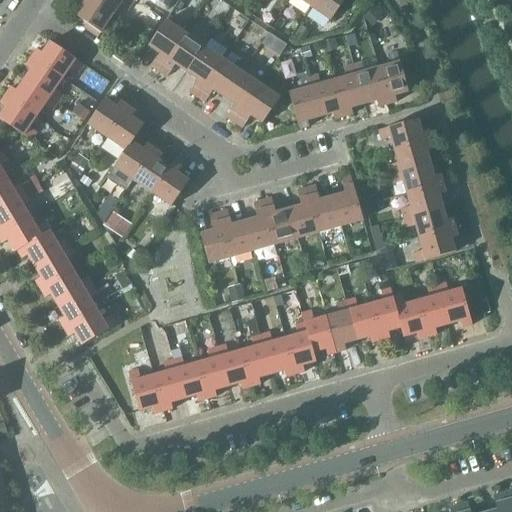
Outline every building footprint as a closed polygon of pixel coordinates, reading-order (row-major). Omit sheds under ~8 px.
[(92,0),(77,0),(77,1),(83,5),(75,16),(83,22),(101,34),(109,39),(115,31),(107,25),(114,14),(92,0)] [(135,1),(133,0),(92,0),(114,14),(121,4),(129,9),(135,1)] [(299,0),(311,8),(316,0),(299,0)] [(316,0),(311,8),(331,21),(345,0),(316,0)] [(374,8),(364,18),(372,27),(382,18),(380,16),(374,8)] [(151,67),(159,72),(185,34),(166,21),(148,47),(160,55),(151,67)] [(83,22),(80,27),(98,39),(101,34),(83,22)] [(301,27),(296,35),(304,40),(309,32),(301,27)] [(186,73),(204,47),(185,34),(159,72),(167,78),(176,65),(186,73)] [(262,45),(270,50),(278,39),(269,34),(262,45)] [(355,36),(347,38),(349,47),(357,45),(355,36)] [(334,40),(323,43),(325,52),(337,49),(334,40)] [(37,50),(31,58),(63,80),(70,69),(78,74),(84,66),(50,43),(42,54),(37,50)] [(197,98),(223,60),(204,47),(186,73),(197,80),(189,93),(197,98)] [(310,47),(301,50),(304,60),(313,58),(310,47)] [(377,69),(388,105),(397,103),(395,96),(408,93),(397,53),(387,56),(390,65),(377,69)] [(63,80),(31,58),(26,66),(31,70),(24,81),(58,104),(63,96),(55,90),(63,80)] [(223,60),(197,98),(205,103),(213,91),(224,98),(242,72),(223,60)] [(353,66),(364,105),(377,102),(379,108),(388,105),(377,69),(365,72),(362,63),(353,66)] [(333,81),(344,118),(353,115),(351,109),(364,105),(353,66),(343,68),(346,78),(333,81)] [(242,72),(224,98),(235,106),(227,118),(235,124),(261,85),(242,72)] [(320,117),(333,114),(335,120),(344,118),(333,81),(321,85),(318,76),(309,78),(320,117)] [(307,121),(320,117),(309,78),(300,81),(302,90),(289,94),(299,130),(309,127),(307,121)] [(52,112),(58,104),(24,81),(16,92),(11,88),(6,96),(37,117),(44,106),(52,112)] [(261,85),(235,124),(243,129),(251,117),(262,124),(280,98),(261,85)] [(87,126),(106,139),(133,100),(125,95),(116,107),(105,100),(87,126)] [(37,117),(6,96),(0,104),(6,107),(0,115),(0,120),(32,142),(37,133),(29,128),(37,117)] [(106,139),(125,151),(126,152),(132,142),(132,143),(144,126),(132,118),(141,106),(133,100),(106,139)] [(79,105),(72,114),(84,122),(90,112),(79,105)] [(391,138),(394,151),(431,140),(428,131),(422,133),(418,120),(379,131),(381,141),(391,138)] [(132,142),(126,152),(125,151),(114,168),(133,181),(159,143),(151,138),(143,150),(132,143),(132,142)] [(391,175),(430,164),(427,151),(433,150),(431,140),(394,151),(398,163),(389,166),(391,175)] [(170,168),(169,168),(159,161),(167,149),(159,143),(133,181),(152,194),(170,168)] [(79,155),(71,167),(81,174),(89,162),(79,155)] [(170,168),(152,194),(171,207),(189,181),(178,174),(186,161),(178,156),(169,168),(170,168)] [(407,195),(443,184),(440,175),(434,177),(430,164),(391,175),(394,184),(403,182),(407,195)] [(34,176),(21,184),(26,192),(38,185),(39,185),(34,176)] [(84,176),(80,182),(89,188),(93,182),(84,176)] [(345,194),(332,197),(341,227),(363,221),(351,176),(341,179),(345,194)] [(13,189),(6,178),(0,181),(0,208),(26,192),(21,184),(13,189)] [(443,184),(407,195),(410,207),(401,210),(403,219),(443,208),(439,195),(446,194),(443,184)] [(38,185),(26,192),(31,200),(43,193),(38,185)] [(341,227),(332,197),(320,201),(316,186),(306,189),(319,233),(341,227)] [(319,233),(306,189),(297,192),(301,206),(289,210),(297,240),(319,233)] [(26,192),(0,208),(0,234),(30,217),(23,206),(31,201),(31,200),(26,192)] [(297,240),(289,210),(276,213),(272,199),(263,201),(275,246),(297,240)] [(275,246),(263,201),(253,204),(257,218),(245,222),(253,252),(275,246)] [(98,215),(103,225),(112,212),(103,206),(98,215)] [(419,239),(455,228),(453,219),(446,221),(443,208),(403,219),(406,228),(415,226),(419,239)] [(219,214),(231,258),(253,252),(245,222),(232,226),(228,211),(219,214)] [(113,212),(104,226),(122,237),(131,224),(113,212)] [(231,258),(219,214),(209,216),(213,231),(200,234),(209,265),(231,258)] [(17,252),(17,251),(50,232),(45,223),(37,228),(30,217),(0,234),(0,240),(2,244),(8,241),(15,253),(17,252)] [(419,239),(422,251),(413,254),(416,264),(455,252),(452,239),(458,237),(455,228),(419,239)] [(50,232),(17,251),(17,252),(22,260),(28,256),(35,267),(70,246),(65,238),(57,243),(50,232)] [(76,232),(65,238),(70,246),(81,240),(76,232)] [(75,255),(70,246),(35,267),(41,279),(36,282),(41,290),(73,271),(66,260),(75,255)] [(133,249),(127,256),(134,262),(139,255),(133,249)] [(395,258),(382,262),(385,272),(398,269),(395,258)] [(347,266),(337,269),(340,277),(350,274),(347,266)] [(51,295),(58,307),(93,286),(88,277),(80,282),(73,271),(41,290),(46,299),(51,295)] [(101,281),(93,286),(98,294),(106,289),(101,281)] [(437,286),(448,326),(460,322),(462,328),(472,326),(471,323),(466,304),(462,289),(448,293),(446,284),(437,286)] [(241,285),(228,288),(232,301),(244,298),(241,285)] [(59,321),(64,330),(97,310),(90,299),(98,294),(93,286),(58,307),(65,318),(59,321)] [(417,302),(428,338),(437,336),(435,329),(448,326),(437,286),(427,289),(430,298),(417,302)] [(370,305),(381,341),(390,339),(388,332),(401,329),(393,299),(390,289),(381,292),(383,301),(370,305)] [(281,296),(273,298),(276,308),(284,305),(281,296)] [(428,338),(417,302),(405,305),(402,296),(393,299),(401,329),(403,338),(417,334),(418,341),(428,338)] [(381,341),(370,305),(358,308),(355,299),(346,302),(357,341),(370,338),(372,344),(381,341)] [(480,300),(466,304),(471,323),(485,319),(484,315),(491,313),(487,301),(481,303),(480,300)] [(357,341),(346,302),(337,304),(339,314),(327,317),(337,354),(346,351),(344,345),(357,341)] [(97,310),(64,330),(69,338),(75,334),(82,346),(117,325),(112,317),(103,321),(97,310)] [(313,353),(326,350),(328,356),(337,354),(327,317),(314,321),(311,312),(302,314),(304,324),(304,323),(313,353)] [(304,323),(304,324),(295,326),(298,335),(285,339),(295,375),(304,373),(303,366),(316,363),(313,353),(304,323)] [(295,375),(285,339),(272,343),(270,333),(260,336),(272,375),(284,372),(286,378),(295,375)] [(272,375),(260,336),(251,338),(254,348),(241,351),(251,388),(261,385),(259,379),(272,375)] [(251,388),(241,351),(228,355),(226,346),(217,348),(228,388),(240,384),(242,390),(251,388)] [(228,388),(217,348),(207,351),(210,360),(197,364),(208,400),(217,398),(215,391),(228,388)] [(198,403),(208,400),(197,364),(185,367),(182,358),(173,360),(184,400),(197,396),(198,403)] [(166,372),(153,376),(164,412),(173,410),(171,403),(184,400),(173,360),(163,363),(166,372)] [(154,415),(164,412),(153,376),(141,379),(138,370),(128,373),(139,412),(153,409),(154,415)] [(4,424),(0,424),(0,436),(8,435),(4,424)] [(511,511),(511,491),(503,493),(507,511),(511,511)] [(507,511),(503,493),(493,496),(497,510),(491,511),(507,511)] [(470,511),(468,503),(459,506),(460,511),(470,511)]
